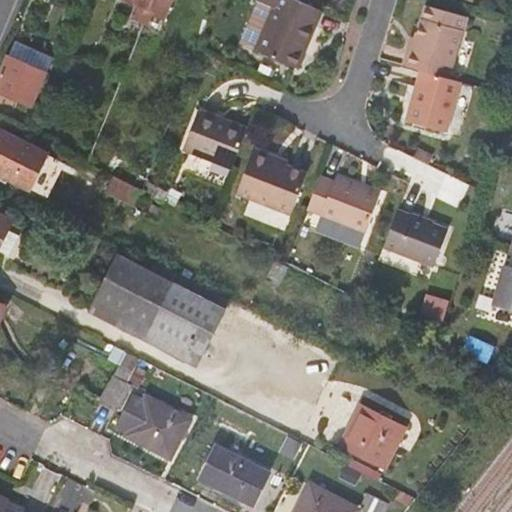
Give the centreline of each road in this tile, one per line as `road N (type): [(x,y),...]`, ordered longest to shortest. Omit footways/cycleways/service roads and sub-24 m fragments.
road 1 (residential): [(0,420),(178,511)]
road 2 (residential): [(377,0),(339,121)]
